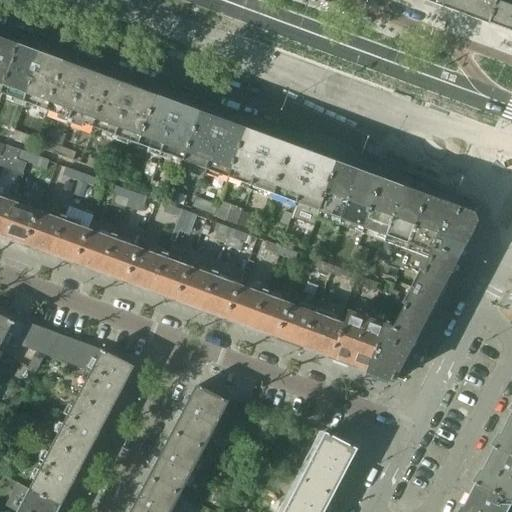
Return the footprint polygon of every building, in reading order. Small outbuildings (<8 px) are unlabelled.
[(444,8),(447,0),(421,0),(444,8)] [(467,17),(472,0),(447,0),(444,8),(467,17)] [(497,3),(498,0),(472,0),(467,17),(489,25),(497,3)] [(511,33),(511,7),(497,3),(489,25),(511,33)] [(18,47),(0,40),(0,96),(0,95),(2,90),(18,47)] [(63,64),(18,47),(2,90),(0,95),(46,112),(63,64)] [(109,81),(86,72),(63,64),(46,112),(91,129),(109,81)] [(154,98),(109,81),(91,129),(137,146),(154,98)] [(199,114),(154,98),(137,146),(181,163),(199,114)] [(21,113),(11,109),(7,121),(16,125),(21,113)] [(244,131),(199,114),(181,163),(226,179),(244,131)] [(75,154),(1,125),(0,128),(0,133),(72,161),(75,154)] [(288,147),(244,131),(226,179),(270,196),(288,147)] [(56,132),(52,144),(61,147),(65,135),(56,132)] [(50,161),(5,145),(2,154),(46,170),(50,161)] [(336,165),(288,147),(270,196),(318,214),(336,165)] [(122,170),(88,158),(85,166),(119,178),(122,170)] [(149,162),(144,174),(153,178),(157,165),(149,162)] [(381,181),(336,165),(318,214),(317,218),(361,235),(381,181)] [(97,180),(65,168),(58,187),(69,191),(73,180),(79,182),(74,195),(82,198),(87,185),(94,188),(97,180)] [(406,251),(426,198),(381,181),(361,235),(384,243),(406,251)] [(159,184),(150,182),(146,193),(155,196),(159,184)] [(146,198),(115,187),(112,195),(129,201),(126,208),(141,213),(146,198)] [(218,206),(195,197),(191,208),(214,216),(218,206)] [(36,211),(0,198),(0,236),(24,245),(36,211)] [(457,260),(477,222),(473,215),(426,198),(406,251),(429,259),(433,248),(457,260)] [(196,216),(165,204),(162,212),(193,224),(196,216)] [(75,264),(87,230),(92,218),(79,214),(74,225),(36,211),(24,245),(75,264)] [(257,217),(242,212),(237,226),(252,231),(257,217)] [(300,218),(284,212),(280,223),(296,229),(300,218)] [(247,235),(216,224),(213,232),(244,243),(247,235)] [(125,283),(137,249),(87,230),(75,264),(125,283)] [(297,254),(266,242),(263,250),(294,261),(297,254)] [(414,342),(457,260),(433,248),(429,259),(406,251),(384,243),(378,260),(404,270),(401,275),(418,281),(393,329),(392,331),(414,342)] [(364,265),(369,250),(359,247),(354,262),(364,265)] [(187,267),(137,249),(125,283),(175,301),(187,267)] [(377,283),(311,258),(308,266),(374,291),(377,283)] [(398,269),(377,263),(374,272),(395,278),(398,269)] [(237,286),(187,267),(175,301),(225,319),(237,286)] [(290,306),(237,286),(225,319),(278,339),(290,306)] [(339,324),(290,306),(278,339),(332,359),(344,325),(339,324)] [(0,349),(5,341),(16,319),(0,313),(0,349)] [(348,313),(344,325),(332,359),(368,372),(385,326),(348,313)] [(48,356),(59,335),(16,319),(5,341),(36,352),(48,356)] [(414,342),(392,331),(393,329),(385,326),(368,372),(393,381),(394,377),(395,378),(414,342)] [(102,351),(59,335),(48,356),(90,372),(102,351)] [(118,357),(102,351),(90,372),(77,398),(109,414),(134,367),(117,359),(118,357)] [(36,371),(42,359),(43,359),(34,354),(28,366),(36,371)] [(196,385),(172,432),(204,449),(230,398),(214,392),(213,394),(196,385)] [(16,411),(23,399),(14,394),(7,406),(16,411)] [(109,414),(77,398),(53,444),(85,461),(109,414)] [(511,411),(500,434),(498,433),(489,446),(511,457),(511,411)] [(260,451),(275,422),(261,415),(253,429),(257,431),(255,434),(252,433),(246,443),(260,451)] [(172,432),(148,478),(180,495),(204,449),(172,432)] [(325,433),(301,479),(333,496),(359,446),(343,440),(342,442),(325,433)] [(53,444),(28,491),(60,507),(85,461),(53,444)] [(511,502),(511,457),(493,448),(482,470),(480,469),(471,482),(474,484),(475,484),(511,502)] [(148,478),(129,511),(170,511),(180,495),(148,478)] [(324,511),(333,496),(301,479),(283,511),(324,511)] [(507,511),(511,502),(475,484),(474,484),(463,507),(461,506),(457,511),(507,511)] [(28,491),(17,511),(57,511),(60,507),(28,491)]
